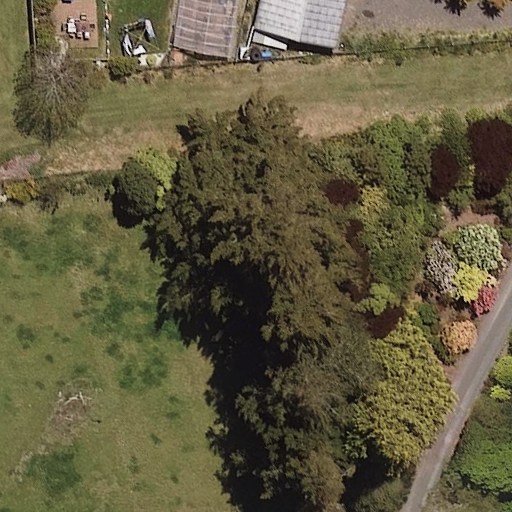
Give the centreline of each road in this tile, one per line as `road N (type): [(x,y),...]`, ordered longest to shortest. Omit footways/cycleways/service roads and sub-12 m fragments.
road 1 (track): [(511,94),(0,165)]
road 2 (track): [(511,329),(451,511)]
